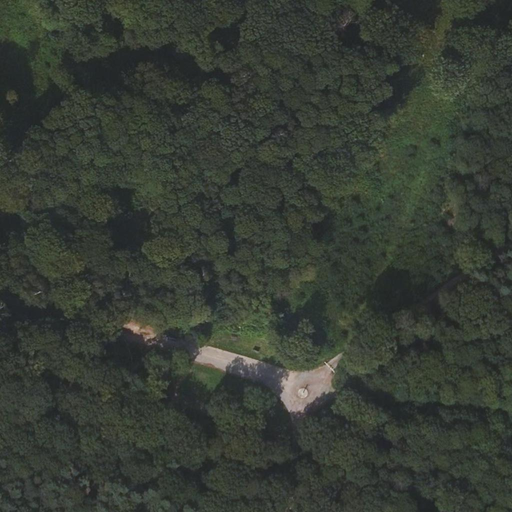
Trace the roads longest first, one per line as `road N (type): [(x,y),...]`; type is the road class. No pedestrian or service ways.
road 1 (track): [(0,300),(349,398),(511,417)]
road 2 (track): [(304,386),(322,384),(511,254)]
road 3 (unclassified): [(289,511),(304,386)]
